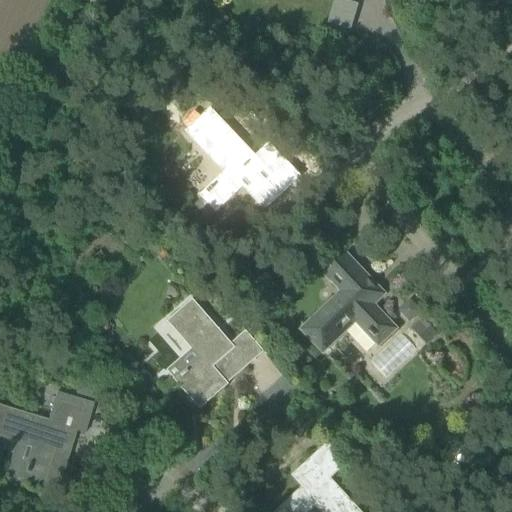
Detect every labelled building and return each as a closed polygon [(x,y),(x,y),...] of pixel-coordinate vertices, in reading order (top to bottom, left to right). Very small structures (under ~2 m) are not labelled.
[(333,0),(329,22),(353,28),(359,2),(347,0),(333,0)] [(265,187),(289,165),(269,144),(255,157),(210,110),(185,133),(223,174),(199,196),(215,214),(243,188),(265,212),(277,200),(265,187)] [(324,279),(338,293),(298,331),(323,357),(356,325),(377,347),(381,343),(396,330),(373,305),(383,295),(347,257),(324,279)] [(167,323),(198,358),(173,380),(199,411),(228,386),(227,384),(264,353),(245,332),(231,345),(193,301),(167,323)] [(432,312),(425,319),(434,329),(441,322),(432,312)] [(58,492),(76,432),(84,435),(93,404),(56,393),(47,421),(0,406),(0,435),(34,446),(23,481),(58,492)] [(291,477),(301,488),(275,511),(310,511),(315,508),(318,511),(359,511),(330,480),(347,465),(327,444),(291,477)]
